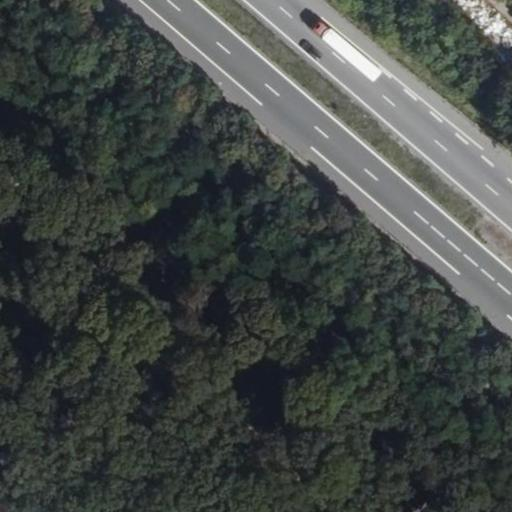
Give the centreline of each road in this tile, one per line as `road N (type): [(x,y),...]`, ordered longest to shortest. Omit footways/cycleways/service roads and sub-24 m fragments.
road 1 (trunk): [(168,0),(511,295)]
road 2 (trunk): [(511,206),(272,0)]
